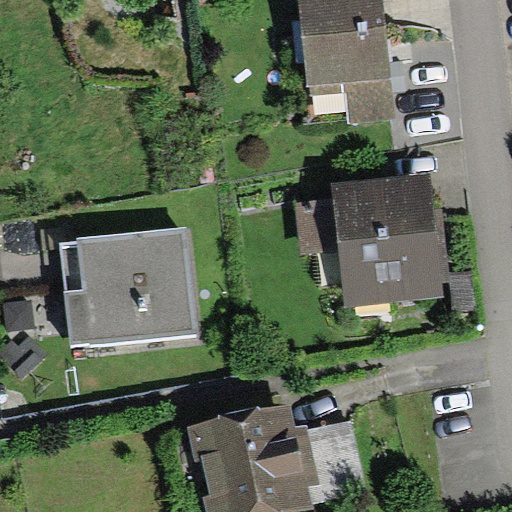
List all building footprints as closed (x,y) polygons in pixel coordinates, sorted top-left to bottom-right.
[(381,126),(369,5),(298,11),(305,96),(346,92),(349,129),(381,126)] [(348,315),(426,308),(415,193),(337,200),(348,315)] [(188,343),(180,247),(62,257),(70,353),(188,343)] [(200,443),(215,511),(300,511),(282,426),(200,443)] [(342,430),(310,437),(323,500),(355,494),(342,430)]
